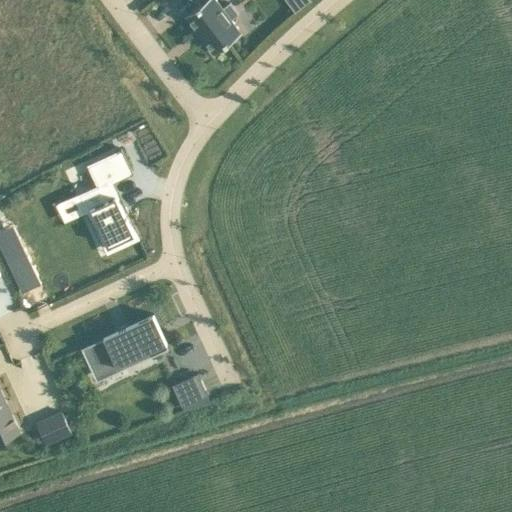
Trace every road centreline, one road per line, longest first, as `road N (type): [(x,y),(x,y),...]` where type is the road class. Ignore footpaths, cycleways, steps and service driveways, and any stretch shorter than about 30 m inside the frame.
road 1 (track): [(0,480),(243,404),(511,337)]
road 2 (residential): [(11,337),(176,263)]
road 3 (residential): [(338,0),(209,123)]
road 4 (residential): [(113,0),(209,123)]
road 5 (residential): [(209,123),(176,173),(176,263)]
road 6 (residential): [(176,263),(229,379)]
